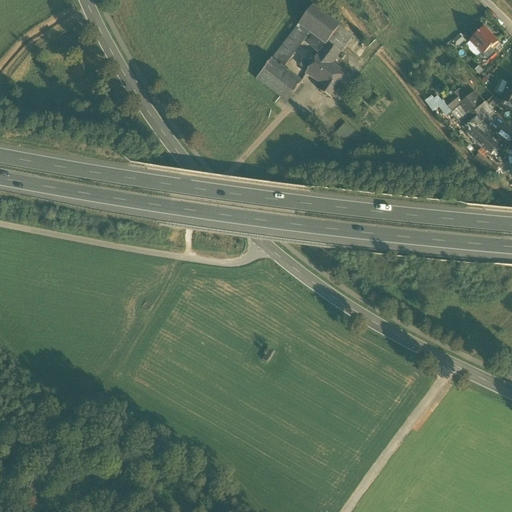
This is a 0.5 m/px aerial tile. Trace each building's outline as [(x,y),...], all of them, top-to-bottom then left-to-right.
[(304,18),(300,23),(307,28),(312,32),(326,44),(327,44),(340,27),(313,7),(304,18)] [(300,23),(272,60),(278,65),(307,28),(300,23)] [(353,37),(340,27),(327,44),(326,44),(320,53),(317,51),(317,52),(315,55),(317,57),(312,65),(308,71),(306,74),(306,75),(318,83),(330,63),(332,65),(353,37)] [(312,32),(307,28),(278,65),(283,69),(304,42),(312,32)] [(483,55),(484,55),(490,49),(491,50),(498,44),(491,37),(483,29),(470,42),(483,55)] [(312,32),(304,42),(317,52),(317,51),(320,53),(326,44),(312,32)] [(465,41),(459,35),(453,41),(458,47),(465,41)] [(483,55),(470,42),(466,46),(479,59),(483,55)] [(480,61),(484,65),(496,54),(491,50),(490,49),(484,55),(483,55),(479,59),(480,61)] [(449,62),(444,56),(440,60),(445,65),(449,62)] [(308,71),(312,65),(304,59),(300,65),(308,71)] [(272,60),(264,71),(294,94),(302,83),(283,69),(278,65),(272,60)] [(320,91),(332,99),(348,76),(332,65),(330,63),(318,83),(323,86),(320,91)] [(288,102),(294,94),(264,71),(257,79),(288,102)] [(504,95),(509,84),(502,81),(497,92),(504,95)] [(501,102),(511,107),(511,84),(509,83),(509,84),(504,95),(501,102)] [(466,120),(467,119),(475,112),(476,111),(476,112),(485,104),(475,93),(467,99),(463,94),(460,90),(451,97),(449,94),(442,100),(452,113),(461,105),(467,114),(463,116),(466,120)] [(433,111),(442,121),(447,117),(434,101),(432,98),(426,102),(433,111)] [(434,101),(447,117),(451,112),(452,113),(442,100),(440,101),(438,98),(434,101)] [(496,98),(489,105),(493,109),(500,102),(496,98)] [(482,123),(494,113),(485,104),(476,112),(476,111),(475,112),(482,123)] [(460,124),(466,120),(463,116),(467,114),(461,105),(452,113),(451,113),(460,124)] [(482,123),(475,112),(467,119),(468,120),(463,124),(469,132),(468,133),(477,142),(478,142),(485,148),(491,153),(497,146),(490,141),(482,134),(475,128),(482,123)] [(354,131),(345,123),(334,135),(343,144),(344,142),(346,141),(354,131)] [(475,128),(482,134),(488,128),(482,123),(475,128)] [(367,143),(346,141),(344,142),(344,149),(358,150),(366,151),(367,143)] [(478,153),(474,157),(493,172),(497,168),(478,153)]
